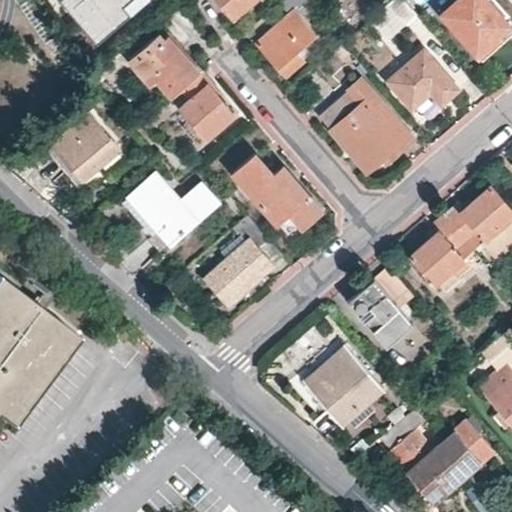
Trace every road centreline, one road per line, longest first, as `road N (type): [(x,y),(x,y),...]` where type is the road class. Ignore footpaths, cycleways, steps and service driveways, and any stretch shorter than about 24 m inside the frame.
road 1 (residential): [(0,187),(211,376)]
road 2 (residential): [(379,220),(211,376)]
road 3 (residential): [(211,376),(380,511)]
road 4 (residential): [(231,63),(379,220)]
road 5 (residential): [(267,511),(191,450),(115,511)]
road 6 (residential): [(511,103),(379,220)]
